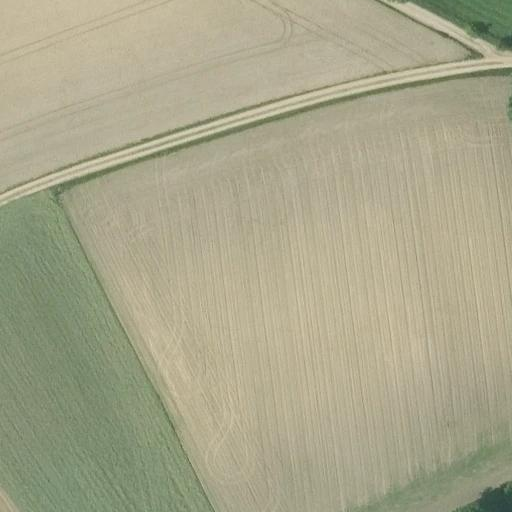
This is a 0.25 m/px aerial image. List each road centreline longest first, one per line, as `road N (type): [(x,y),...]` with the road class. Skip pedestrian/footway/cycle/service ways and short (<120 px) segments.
road 1 (track): [(511,63),(331,92),(0,195)]
road 2 (track): [(511,60),(396,0)]
